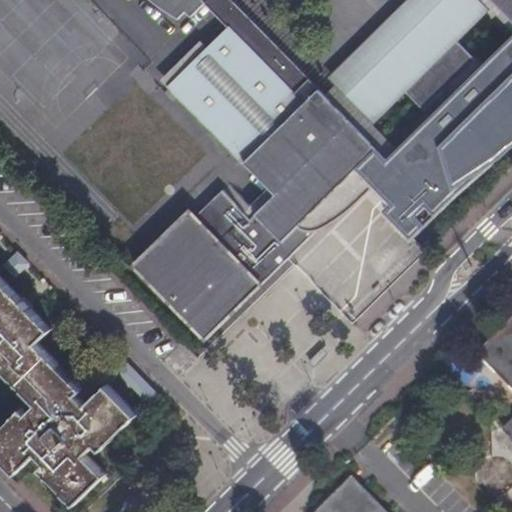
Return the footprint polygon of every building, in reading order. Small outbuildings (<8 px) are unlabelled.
[(511,0),(505,0),(511,7),(511,36),(484,64),(461,42),(408,93),(426,111),(443,95),(449,100),(390,157),(236,0),(153,0),(158,4),(169,12),(175,16),(181,20),(188,12),(193,18),(206,3),(229,26),(169,86),(170,88),(164,94),(172,102),(179,96),(244,163),(247,162),(271,187),(246,212),(225,189),(199,214),(192,206),(133,264),(208,342),(268,284),(267,282),(321,228),(322,228),(327,225),(331,223),(339,218),(356,205),(361,200),(367,195),(372,189),(374,187),(390,204),(383,211),(413,242),(511,144),(511,0)] [(54,329),(41,316),(22,297),(0,274),(0,362),(40,403),(31,413),(25,407),(0,431),(0,451),(20,472),(40,453),(49,463),(44,467),(80,504),(110,474),(90,454),(99,445),(104,450),(140,415),(109,385),(90,404),(80,394),(86,389),(40,343),(54,329)] [(511,321),(478,354),(511,388),(511,422),(504,431),(511,439),(511,321)] [(389,511),(354,476),(346,484),(328,501),(321,508),(317,511),(389,511)] [(141,511),(143,510),(130,500),(120,511),(141,511)]
